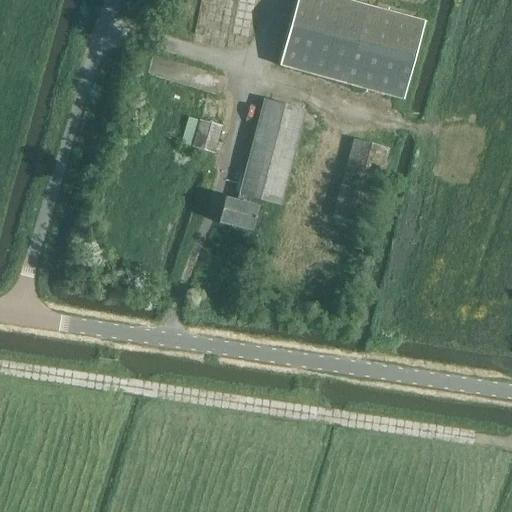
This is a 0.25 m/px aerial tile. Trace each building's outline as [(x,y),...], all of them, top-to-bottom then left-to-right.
[(342,0),(298,0),(280,66),(404,100),(426,23),(342,0)] [(283,209),(308,111),(265,100),(239,197),(283,209)] [(191,117),(182,144),(215,154),(224,128),(191,117)] [(369,229),(392,150),(353,138),(331,218),(369,229)] [(260,211),(226,202),(220,225),(254,235),(260,211)]
